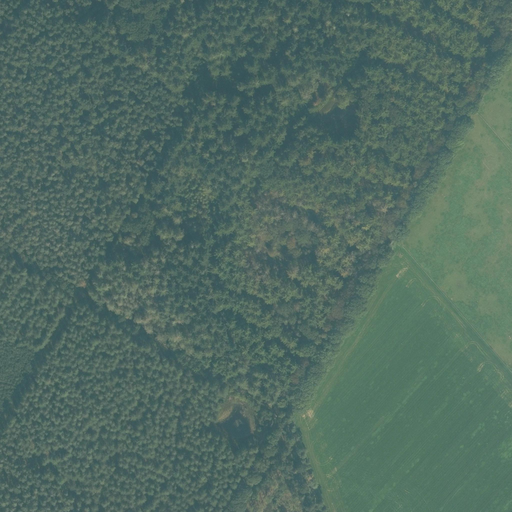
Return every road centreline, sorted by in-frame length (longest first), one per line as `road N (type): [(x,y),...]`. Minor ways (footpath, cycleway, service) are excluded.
road 1 (track): [(271,410),(511,6)]
road 2 (track): [(371,0),(351,72),(247,177),(209,242),(205,267),(232,338),(288,381)]
road 3 (track): [(283,418),(511,31)]
road 4 (track): [(319,511),(283,418),(0,243)]
